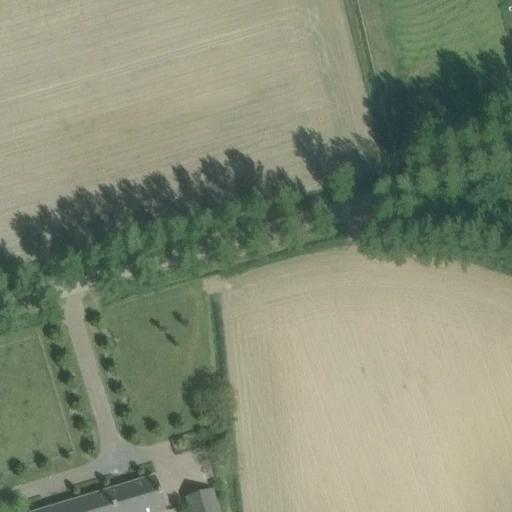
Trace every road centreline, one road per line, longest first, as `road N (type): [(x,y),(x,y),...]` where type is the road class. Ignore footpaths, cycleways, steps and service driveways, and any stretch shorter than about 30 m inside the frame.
road 1 (unclassified): [(351,202),(0,307)]
road 2 (track): [(351,202),(380,233),(511,246)]
road 3 (unclassified): [(351,202),(511,156)]
